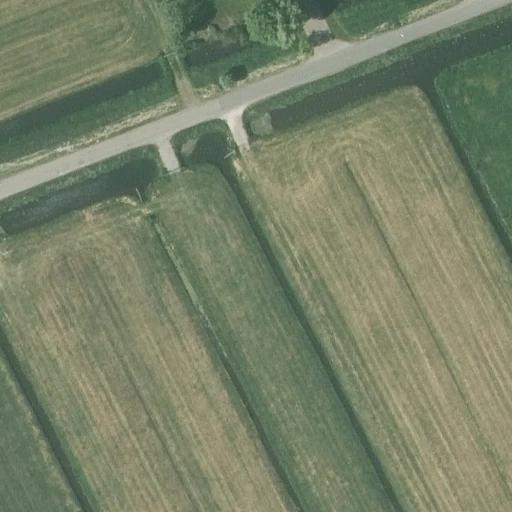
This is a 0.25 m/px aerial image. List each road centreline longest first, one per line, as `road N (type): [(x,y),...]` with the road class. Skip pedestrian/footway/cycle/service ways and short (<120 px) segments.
road 1 (unclassified): [(0,193),(495,0)]
road 2 (track): [(264,330),(173,169),(164,128)]
